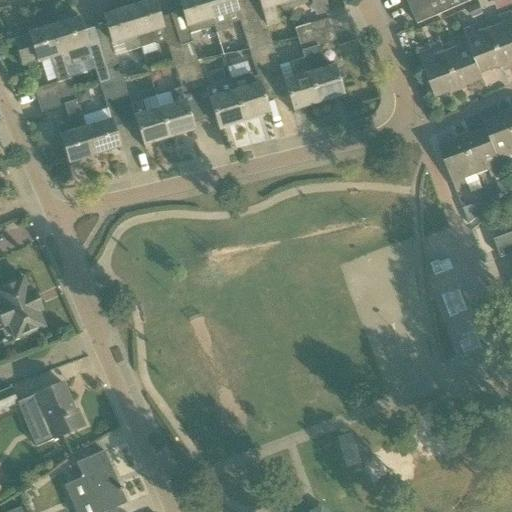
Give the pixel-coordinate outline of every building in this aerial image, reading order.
[(170,14),(177,38),(178,37),(186,65),(198,61),(189,34),(214,26),(206,0),(178,0),(182,11),(170,14)] [(232,0),(206,0),(214,26),(217,34),(229,30),(225,14),(236,11),(232,0)] [(258,0),(262,13),(251,17),(260,47),(271,44),(265,26),(278,22),(273,6),(286,2),(285,0),(258,0)] [(292,0),(313,0),(314,2),(318,15),(328,12),(324,0),(285,0),(286,2),(292,0)] [(406,0),(418,25),(436,17),(474,0),(406,0)] [(511,0),(493,0),(497,11),(511,5),(511,0)] [(153,1),(128,9),(140,47),(155,43),(152,32),(162,29),(153,1)] [(125,52),(140,47),(128,9),(103,17),(112,44),(122,41),(125,52)] [(502,25),(490,29),(505,67),(505,65),(511,62),(511,16),(511,13),(499,18),(502,25)] [(249,50),(260,47),(251,17),(239,20),(249,50)] [(298,40),(333,29),(329,18),(294,29),(298,40)] [(79,19),(54,26),(67,67),(92,59),(99,82),(110,79),(101,51),(90,54),(79,19)] [(33,91),(37,102),(73,91),(66,68),(67,67),(54,26),(29,34),(29,36),(15,41),(22,64),(36,60),(37,62),(49,58),(57,83),(33,91)] [(504,67),(505,67),(490,29),(479,33),(476,26),(464,31),(466,36),(480,74),(503,65),(504,67)] [(298,40),(303,58),(317,103),(343,95),(334,67),(324,70),(322,60),(317,47),(336,40),(333,29),(298,40)] [(483,80),(480,74),(466,36),(454,40),(457,48),(445,53),(460,90),(460,89),(483,80)] [(166,41),(174,68),(186,65),(178,37),(177,38),(166,41)] [(280,73),(278,67),(271,44),(260,47),(269,76),(280,73)] [(121,75),(113,47),(101,51),(110,79),(121,75)] [(269,76),(260,47),(249,50),(258,80),(269,76)] [(460,90),(445,53),(434,57),(431,50),(419,55),(435,98),(458,89),(459,91),(460,90)] [(292,111),(317,103),(303,58),(288,63),(293,79),(284,82),(292,111)] [(206,86),(198,61),(186,65),(195,93),(206,90),(218,128),(244,120),(235,92),(231,78),(206,86)] [(173,106),(160,110),(168,138),(193,130),(183,97),(195,93),(186,65),(174,68),(180,88),(169,91),(173,106)] [(110,79),(117,102),(129,98),(121,75),(110,79)] [(99,82),(107,105),(117,102),(110,79),(99,82)] [(268,113),(265,103),(259,84),(235,92),(244,120),(268,113)] [(82,117),(73,91),(37,102),(40,113),(64,106),(72,132),(60,136),(69,163),(94,156),(82,117)] [(141,100),(130,104),(135,121),(143,146),(168,138),(160,110),(146,114),(141,100)] [(119,148),(113,128),(107,109),(82,117),(94,156),(119,148)] [(484,124),(486,130),(501,167),(511,162),(511,160),(510,155),(511,154),(511,125),(507,113),(507,114),(507,115),(484,124)] [(501,167),(486,130),(464,138),(463,137),(462,137),(477,175),(488,170),(491,178),(503,173),(501,167)] [(439,148),(456,191),(468,186),(465,179),(477,175),(462,137),(462,139),(439,148)] [(486,201),(463,210),(469,225),(484,212),(489,208),(486,201)] [(511,254),(511,233),(494,240),(501,258),(511,254)] [(0,306),(8,326),(15,340),(44,327),(38,313),(43,310),(34,291),(29,293),(23,278),(0,287),(0,306)] [(47,441),(35,446),(36,448),(84,426),(77,410),(72,412),(69,406),(71,405),(62,384),(21,401),(28,417),(36,414),(47,441)] [(10,389),(0,393),(0,410),(17,404),(10,389)] [(91,511),(106,511),(126,504),(120,490),(121,489),(120,486),(116,488),(111,477),(114,476),(103,451),(76,463),(91,499),(87,500),(91,511)]
